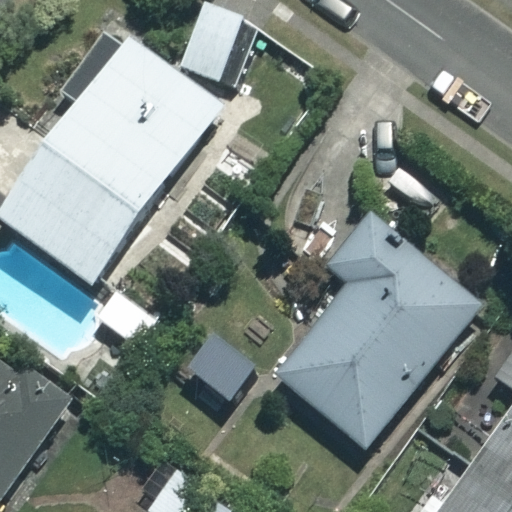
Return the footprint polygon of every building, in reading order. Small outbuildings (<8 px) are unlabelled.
[(256,32),(201,11),(178,71),(233,93),(256,32)] [(215,109),(120,43),(0,216),(0,230),(88,292),(215,109)] [(446,201),(393,162),(373,189),(426,229),(446,201)] [(477,311),(366,223),(324,276),(344,292),(270,385),(361,457),(477,311)] [(511,511),(511,349),(489,382),(511,397),(511,410),(441,511),(511,511)] [(0,501),(57,417),(0,378),(0,501)] [(228,511),(230,510),(172,474),(148,511),(228,511)]
